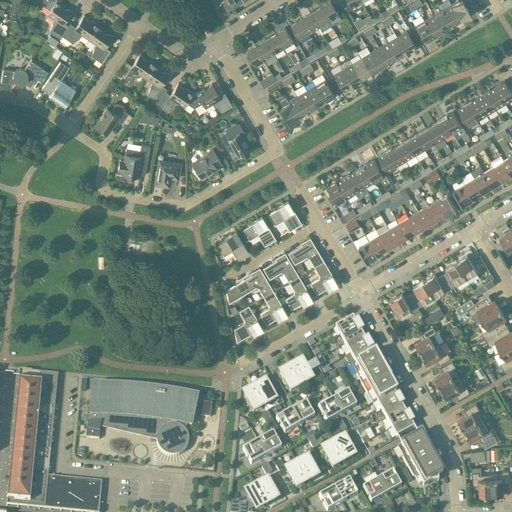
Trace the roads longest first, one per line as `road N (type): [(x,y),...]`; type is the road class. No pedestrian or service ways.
road 1 (residential): [(276,152),(178,206),(104,192),(99,149),(69,128)]
road 2 (residential): [(454,511),(444,446),(360,293)]
road 3 (residential): [(109,511),(113,474),(58,469),(67,373)]
road 4 (residential): [(238,364),(360,293)]
road 5 (residential): [(360,293),(470,228)]
road 6 (residential): [(276,152),(213,41)]
road 7 (residential): [(208,291),(317,225)]
road 8 (residential): [(69,128),(139,24)]
